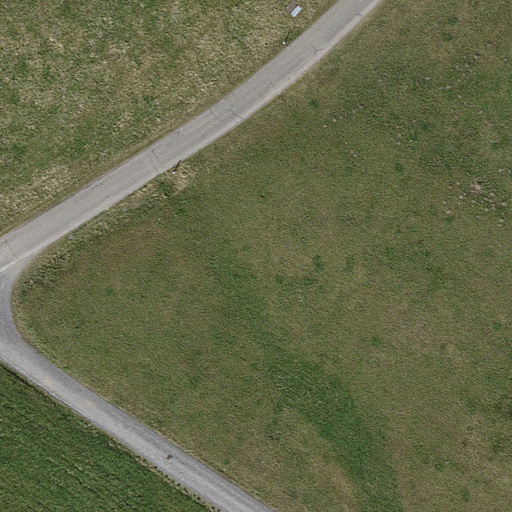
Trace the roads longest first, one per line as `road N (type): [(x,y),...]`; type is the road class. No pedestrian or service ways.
road 1 (unclassified): [(0,255),(183,146),(364,0)]
road 2 (track): [(240,511),(0,344)]
